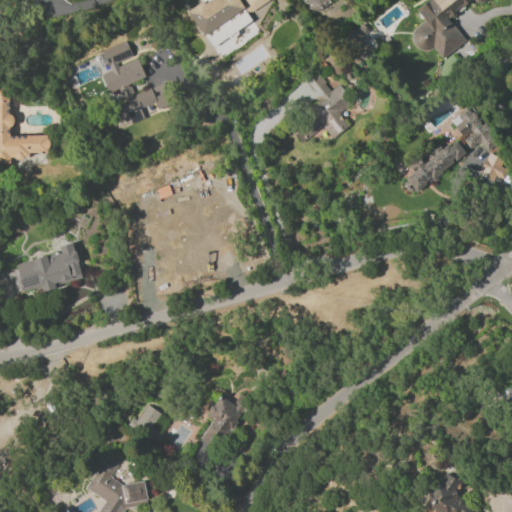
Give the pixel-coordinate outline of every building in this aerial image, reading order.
[(238,0),(243,7),(246,5),(242,0),(269,0),(251,13),(250,12),(247,14),(251,21),(215,45),(207,33),(203,36),(187,12),(202,1),(204,4),(210,0),(238,0)] [(306,0),(327,0),(324,3),(326,5),(314,14),(305,1),(306,0)] [(473,0),(469,0),(470,1),(464,6),(462,4),(457,8),(460,10),(450,18),(448,16),(446,18),(449,23),(451,21),(466,40),(442,59),(433,49),(427,51),(422,51),(417,49),(413,46),(411,41),(411,36),(413,30),(416,27),(424,21),(416,10),(428,0),(485,0),(482,3),(476,3),(473,0)] [(368,32),(360,23),(341,39),(359,60),(370,50),(360,38),(368,32)] [(100,76),(137,59),(145,77),(127,85),(132,96),(150,88),(156,101),(140,108),(141,109),(129,115),(115,122),(108,107),(123,100),(118,89),(109,94),(100,76)] [(354,101),(339,113),(347,123),(331,136),(323,126),(302,144),(281,119),(314,93),(303,80),(315,70),(326,83),(324,84),(330,92),(339,84),(354,101)] [(9,115),(10,115),(12,116),(14,119),(14,121),(14,124),(12,126),(10,128),(9,128),(9,136),(47,135),(47,139),(48,140),(49,141),(50,142),(51,144),(50,146),(49,147),(48,148),(47,148),(47,153),(29,153),(29,158),(23,158),(23,160),(13,160),(13,158),(10,158),(10,164),(0,164),(0,87),(8,87),(9,115)] [(466,138),(472,133),(470,130),(462,137),(454,127),(463,119),(461,116),(460,117),(457,114),(464,109),(467,112),(469,110),(471,113),(472,112),(480,122),(479,123),(481,126),(484,123),(491,132),(488,135),(495,144),(486,151),(480,144),(479,145),(477,143),(473,146),(469,146),(466,141),(466,138)] [(447,145),(449,147),(456,141),(458,144),(459,143),(464,149),(463,150),(464,152),(453,161),(454,163),(442,172),(443,173),(434,182),(432,179),(416,192),(406,179),(414,172),(406,163),(412,159),(414,162),(419,158),(424,164),(432,157),(426,150),(436,142),(442,149),(447,145)] [(496,183),(506,162),(487,153),(477,174),(496,183)] [(204,188),(206,194),(216,192),(220,209),(146,229),(141,208),(166,201),(166,198),(204,188)] [(72,243),(74,251),(75,250),(78,262),(77,262),(81,274),(71,277),(72,278),(54,283),(55,289),(43,293),(41,286),(21,292),(18,280),(20,280),(16,265),(49,255),(49,254),(60,251),(59,247),(72,243)] [(224,429),(211,447),(200,439),(212,422),(206,419),(210,413),(209,413),(209,411),(208,410),(209,408),(210,407),(211,406),(213,406),(213,407),(220,396),(224,398),(225,396),(235,402),(240,394),(249,400),(237,421),(238,422),(231,433),(224,429)] [(169,420),(146,404),(132,425),(155,441),(169,420)] [(125,508),(122,511),(97,511),(105,501),(85,489),(107,456),(119,464),(110,477),(122,485),(144,481),(148,504),(125,508)] [(435,511),(429,508),(428,509),(418,503),(428,485),(432,488),(437,480),(439,481),(445,470),(461,480),(454,491),(458,493),(457,496),(467,502),(464,507),(472,511),(474,511),(475,510),(478,511),(435,511)]
